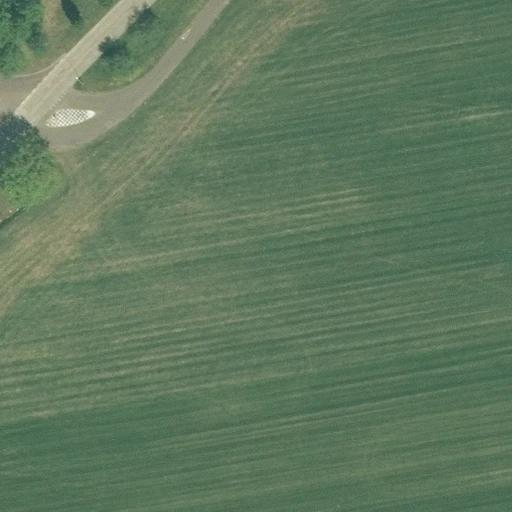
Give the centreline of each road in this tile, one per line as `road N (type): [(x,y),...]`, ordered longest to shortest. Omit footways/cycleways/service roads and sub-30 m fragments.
road 1 (unclassified): [(119,110),(218,0)]
road 2 (tertiary): [(42,92),(134,0)]
